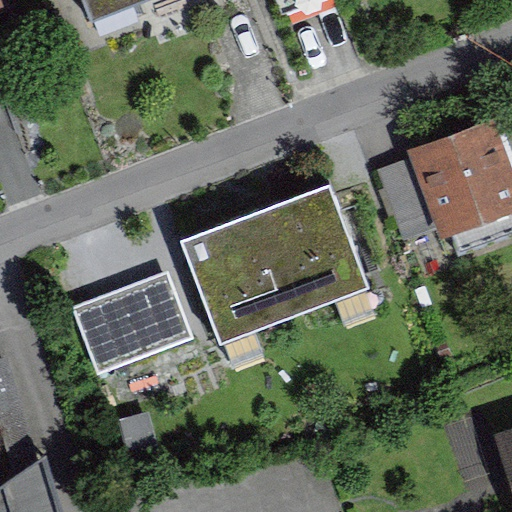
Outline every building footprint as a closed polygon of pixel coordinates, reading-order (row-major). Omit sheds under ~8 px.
[(0,0),(0,71),(24,62),(0,0)] [(80,0),(92,31),(174,0),(80,0)] [(511,160),(501,127),(414,156),(443,241),(511,217),(511,160)] [(332,191),(187,247),(225,347),(371,291),(332,191)] [(169,280),(76,315),(98,374),(191,339),(169,280)]
